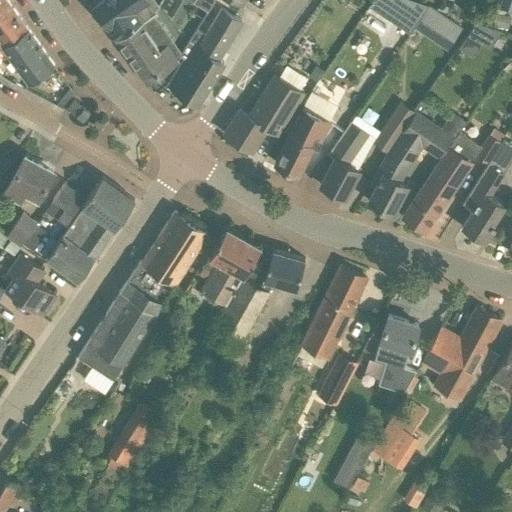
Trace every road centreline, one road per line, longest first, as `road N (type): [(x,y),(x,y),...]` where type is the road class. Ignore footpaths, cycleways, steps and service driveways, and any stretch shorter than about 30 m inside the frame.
road 1 (secondary): [(511,285),(366,235),(305,224),(183,156)]
road 2 (residential): [(0,425),(158,196)]
road 3 (secondary): [(183,156),(42,0)]
road 4 (tertiary): [(183,156),(293,0)]
road 5 (residential): [(109,161),(0,99)]
